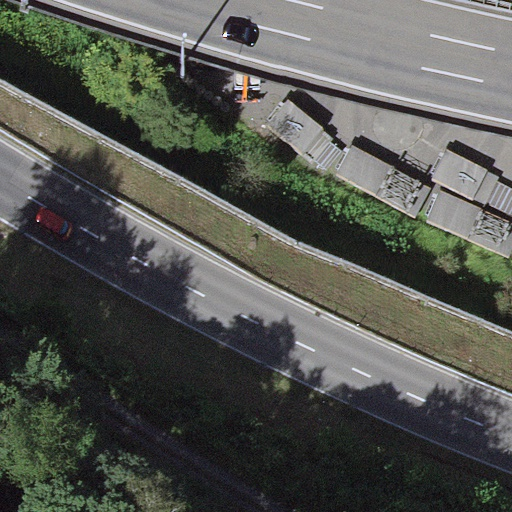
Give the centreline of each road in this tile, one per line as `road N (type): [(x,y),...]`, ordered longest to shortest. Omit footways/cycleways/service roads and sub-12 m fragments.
road 1 (motorway): [(0,178),(249,318),(511,435)]
road 2 (track): [(0,310),(339,511)]
road 3 (motorway): [(232,0),(511,69)]
